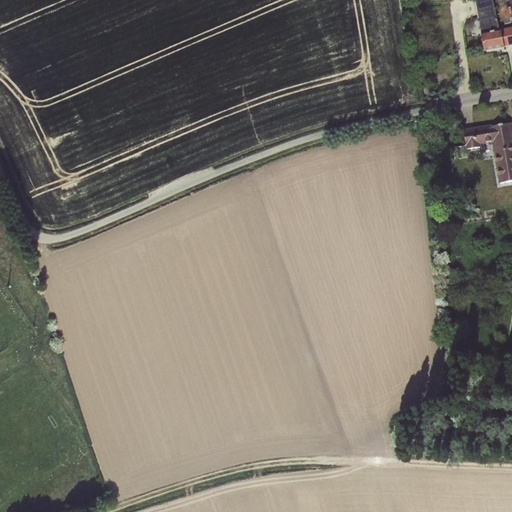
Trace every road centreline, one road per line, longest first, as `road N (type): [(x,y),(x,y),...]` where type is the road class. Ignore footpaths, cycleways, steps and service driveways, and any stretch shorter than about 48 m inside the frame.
road 1 (unclassified): [(0,169),(27,229),(60,237),(307,137),(511,94)]
road 2 (track): [(100,511),(268,463),(511,465)]
